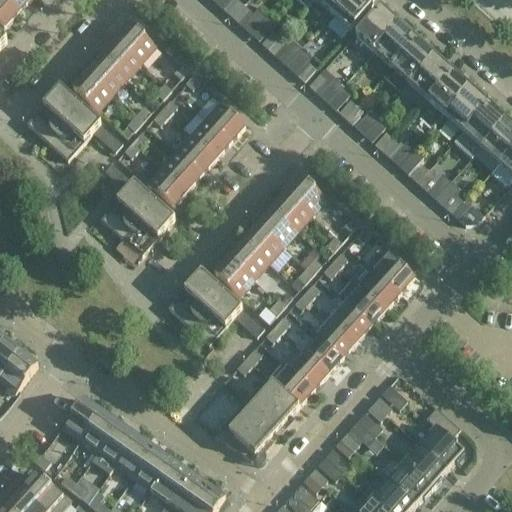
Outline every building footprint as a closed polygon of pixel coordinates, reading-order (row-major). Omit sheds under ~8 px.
[(1,0),(0,0),(0,35),(18,15),(1,0)] [(1,0),(18,15),(31,0),(1,0)] [(314,1),(315,0),(293,0),(306,11),(314,1)] [(315,0),(314,1),(332,17),(347,0),(315,0)] [(347,0),(332,17),(350,34),(372,9),(364,2),(365,0),(347,0)] [(232,21),(244,9),(237,3),(226,16),(232,21)] [(232,21),(239,27),(250,15),(244,9),(232,21)] [(356,39),(374,55),(398,29),(388,20),(387,22),(378,15),(356,39)] [(131,29),(116,45),(141,68),(156,51),(131,29)] [(398,29),(374,55),(392,71),(414,47),(405,39),(407,37),(398,29)] [(268,53),(279,40),(273,35),(262,48),(268,53)] [(268,53),(275,59),(286,47),(279,40),(268,53)] [(141,68),(116,45),(102,61),(127,83),(141,68)] [(414,47),(392,71),(410,87),(433,61),(424,52),(422,54),(414,47)] [(127,83),(102,61),(88,77),(113,99),(127,83)] [(433,61),(410,87),(427,103),(450,79),(441,71),(443,69),(433,61)] [(190,74),(182,68),(174,78),(181,84),(190,74)] [(305,86),(316,73),(309,68),(298,80),(305,86)] [(113,99),(88,77),(67,100),(83,115),(90,108),(98,115),(113,99)] [(193,94),(201,85),(194,78),(186,88),(193,94)] [(327,83),(320,78),(309,90),(316,96),(327,83)] [(450,79),(427,103),(445,119),(469,93),(459,84),(458,86),(450,79)] [(163,104),(172,95),(165,88),(156,98),(163,104)] [(469,93),(445,119),(449,122),(445,127),(455,136),(459,132),(463,135),(485,110),(476,103),(478,101),(469,93)] [(83,115),(67,100),(60,94),(28,129),(68,165),(93,137),(115,157),(123,148),(101,129),(99,129),(83,115)] [(346,123),(357,110),(350,104),(339,117),(346,123)] [(178,112),(170,105),(162,115),(169,122),(178,112)] [(219,109),(204,125),(229,147),(244,131),(219,109)] [(346,123),(352,128),(363,116),(357,110),(346,123)] [(485,110),(463,135),(480,151),(504,125),(495,116),(493,118),(485,110)] [(137,120),(144,126),(152,117),(145,111),(137,120)] [(374,144),(389,127),(371,111),(356,127),(374,144)] [(169,122),(162,115),(154,124),(161,130),(169,122)] [(128,130),(122,138),(128,143),(134,136),(135,136),(144,126),(137,120),(128,130)] [(204,125),(190,141),(215,163),(229,147),(204,125)] [(511,131),(504,125),(480,151),(498,167),(511,151),(511,131)] [(381,154),(392,142),(386,136),(375,149),(381,154)] [(149,144),(142,138),(134,147),(141,153),(149,144)] [(190,141),(176,157),(201,179),(215,163),(190,141)] [(381,154),(388,160),(399,148),(392,142),(381,154)] [(141,153),(134,147),(125,157),(132,163),(141,153)] [(511,151),(498,167),(490,176),(504,188),(508,188),(511,184),(511,151)] [(176,157),(162,172),(187,195),(201,179),(176,157)] [(134,188),(112,169),(112,168),(104,176),(127,196),(101,224),(141,260),(173,224),(166,218),(150,203),(134,189),(134,188)] [(416,186),(428,174),(422,168),(410,181),(416,186)] [(147,189),(156,197),(150,203),(166,218),(187,195),(162,172),(147,189)] [(416,186),(424,192),(435,180),(428,174),(416,186)] [(450,206),(459,185),(439,177),(430,198),(450,206)] [(301,182),(286,198),(311,220),(325,204),(301,182)] [(311,220),(286,198),(272,214),(296,236),(311,220)] [(452,218),(463,205),(457,200),(446,213),(452,218)] [(452,218),(459,225),(471,212),(463,205),(452,218)] [(296,236),(272,214),(257,230),(282,252),(296,236)] [(360,227),(353,221),(344,230),(351,237),(360,227)] [(282,252),(257,230),(243,246),(268,268),(276,275),(290,259),(282,252)] [(364,231),(356,241),(363,247),(372,238),(364,231)] [(333,257),(342,247),(335,241),(326,250),(333,257)] [(268,268),(243,246),(229,262),(254,284),(268,268)] [(348,265),(340,258),(332,267),(339,274),(348,265)] [(388,259),(374,275),(399,298),(413,283),(388,259)] [(254,284),(229,262),(208,285),(224,299),(230,292),(239,300),(254,284)] [(313,280),(322,270),(314,264),(306,274),(313,280)] [(339,274),(332,267),(324,277),(331,283),(339,274)] [(313,280),(306,274),(298,283),(305,289),(313,280)] [(399,298),(374,275),(359,292),(385,314),(399,298)] [(242,315),(224,299),(208,285),(202,279),(171,315),(210,350),(235,323),(258,343),(266,334),(244,315),(242,315)] [(319,297),(312,290),(304,300),(311,306),(319,297)] [(385,314),(359,292),(345,308),(370,330),(385,314)] [(285,312),(293,302),(286,296),(278,305),(285,312)] [(311,306),(304,300),(295,309),(302,316),(311,306)] [(285,312),(278,305),(269,315),(276,321),(285,312)] [(370,330),(345,308),(331,324),(356,346),(370,330)] [(290,329),(283,323),(275,332),(282,338),(290,329)] [(356,346),(331,324),(317,340),(341,362),(356,346)] [(282,338),(275,332),(266,342),(273,348),(282,338)] [(341,362),(317,340),(302,356),(327,378),(341,362)] [(2,343),(0,346),(0,380),(19,356),(2,343)] [(262,361),(254,355),(246,364),(253,371),(262,361)] [(19,356),(0,380),(0,385),(15,398),(37,370),(19,356)] [(327,378),(302,356),(287,372),(312,394),(327,378)] [(253,371),(246,364),(238,374),(245,380),(253,371)] [(312,394),(287,372),(283,368),(268,384),(273,388),(298,410),(312,394)] [(397,412),(407,403),(393,387),(382,396),(397,412)] [(254,459),(298,410),(273,388),(230,437),(254,459)] [(392,413),(380,402),(373,409),(386,420),(392,413)] [(101,416),(83,404),(63,432),(81,445),(101,416)] [(386,420),(373,409),(368,415),(381,426),(386,420)] [(460,435),(436,413),(426,424),(434,433),(419,450),(446,475),(463,456),(451,445),(460,435)] [(118,429),(101,416),(81,445),(98,457),(118,429)] [(136,441),(118,429),(98,457),(116,470),(136,441)] [(354,456),(360,449),(347,438),(341,445),(354,456)] [(153,453),(136,441),(116,470),(133,482),(153,453)] [(354,456),(341,445),(336,451),(348,462),(354,456)] [(334,450),(317,469),(334,484),(351,466),(334,450)] [(446,475),(419,450),(403,468),(430,493),(446,475)] [(171,465),(153,453),(133,482),(151,494),(171,465)] [(97,458),(85,476),(94,482),(106,463),(97,458)] [(41,459),(35,466),(44,474),(51,467),(41,459)] [(171,465),(151,494),(168,506),(188,478),(171,465)] [(430,493),(403,468),(387,486),(415,511),(430,493)] [(322,492),(328,485),(315,474),(309,480),(322,492)] [(67,511),(72,508),(37,477),(22,494),(43,511),(67,511)] [(190,511),(206,490),(188,478),(168,506),(176,511),(190,511)] [(61,488),(71,495),(77,488),(67,480),(61,488)] [(322,492),(309,480),(304,486),(316,498),(322,492)] [(413,511),(415,511),(387,486),(371,504),(380,511),(413,511)] [(77,488),(71,495),(71,496),(80,503),(87,495),(77,488)] [(217,511),(224,503),(206,490),(190,511),(217,511)] [(43,511),(22,494),(8,510),(10,511),(43,511)]
